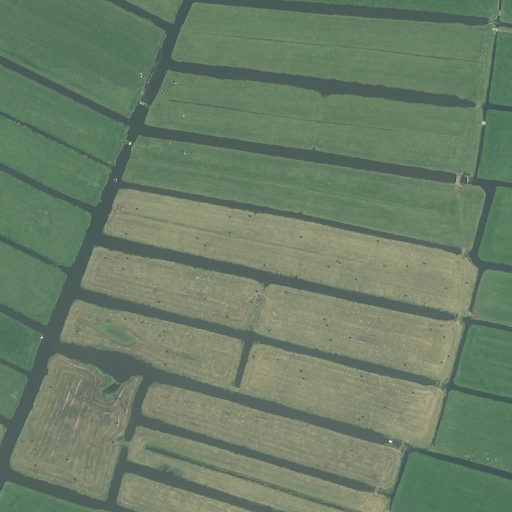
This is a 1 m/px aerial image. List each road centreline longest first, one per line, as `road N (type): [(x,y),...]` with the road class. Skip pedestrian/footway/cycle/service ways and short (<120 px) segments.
road 1 (track): [(462,312),(457,186),(477,122),(485,123)]
road 2 (track): [(382,511),(376,495),(390,490),(404,439),(511,470)]
road 3 (track): [(424,446),(462,312),(475,315)]
road 4 (track): [(477,122),(488,0)]
